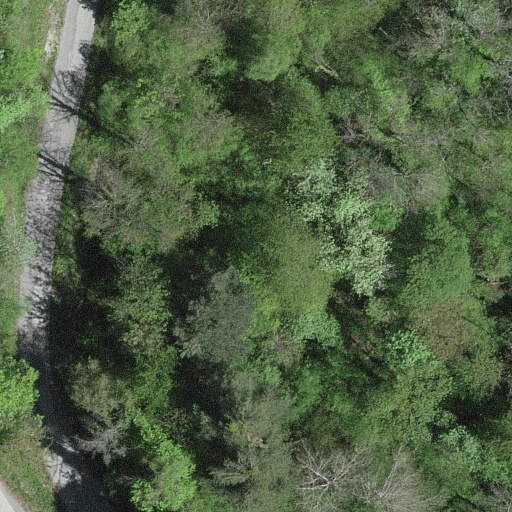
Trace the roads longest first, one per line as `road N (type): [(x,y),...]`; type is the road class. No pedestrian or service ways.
road 1 (residential): [(76,0),(50,154),(0,308)]
road 2 (residential): [(0,309),(88,511)]
